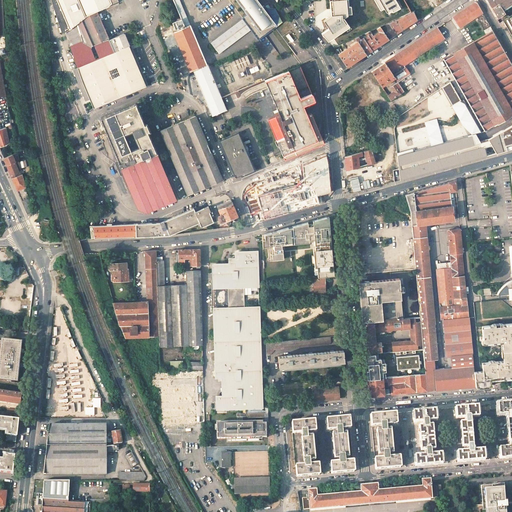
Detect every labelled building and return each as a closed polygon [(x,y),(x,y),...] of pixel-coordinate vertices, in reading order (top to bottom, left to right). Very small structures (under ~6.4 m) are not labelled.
[(55,0),(78,69),(79,72),(80,76),(82,82),(83,83),(84,85),(93,108),(146,86),(124,33),(109,40),(97,11),(108,7),(112,3),(118,1),(117,0),(55,0)] [(238,0),(248,13),(243,17),(252,29),(260,39),(276,26),(272,9),(270,6),(267,7),(265,8),(261,7),(256,0),(238,0)] [(331,0),(332,0),(330,0),(331,15),(323,21),(328,28),(321,33),(328,41),(349,26),(344,18),(347,15),(348,14),(352,14),(351,6),(349,6),(348,0),(331,0)] [(374,0),(380,11),(384,8),(386,13),(391,10),(393,12),(401,8),(395,0),(374,0)] [(409,0),(419,17),(445,0),(409,0)] [(511,0),(486,0),(495,15),(497,18),(505,14),(503,10),(511,3),(511,0)] [(475,2),(453,17),(460,28),(477,17),(482,13),(477,3),(475,2)] [(411,12),(399,17),(396,19),(403,29),(417,20),(414,11),(411,12)] [(482,13),(477,17),(484,30),(490,27),(482,13)] [(506,27),(511,36),(511,15),(504,20),(499,23),(501,25),(503,29),(506,27)] [(243,17),(211,41),(220,53),(252,29),(243,17)] [(182,18),(172,22),(176,31),(186,26),(182,18)] [(389,25),(382,30),(389,39),(403,29),(396,19),(387,23),(389,25)] [(176,31),(173,32),(190,72),(193,71),(208,64),(200,47),(190,24),(186,26),(176,31)] [(437,28),(385,62),(395,77),(397,82),(410,74),(404,65),(444,38),(437,28)] [(366,36),(363,38),(372,51),(389,39),(382,30),(380,31),(373,36),(370,31),(366,33),(365,33),(366,36)] [(486,34),(443,59),(454,79),(469,104),(484,131),(511,114),(511,64),(492,31),(486,34)] [(357,42),(366,54),(372,51),(363,38),(361,35),(355,38),(357,42)] [(357,42),(338,54),(347,67),(366,54),(357,42)] [(232,67),(247,61),(244,55),(229,61),(232,67)] [(0,96),(8,95),(2,61),(0,61),(0,96)] [(385,62),(371,72),(381,85),(382,86),(395,77),(385,62)] [(208,64),(193,71),(212,116),(227,110),(221,97),(208,64)] [(300,65),(265,80),(268,88),(271,96),(273,100),(279,115),(275,117),(281,130),(284,137),(276,141),(282,154),(282,155),(317,140),(303,105),(315,101),(300,65)] [(394,91),(388,96),(389,97),(391,100),(403,92),(397,82),(391,86),(394,91)] [(140,102),(100,119),(106,133),(118,161),(115,162),(121,175),(123,173),(138,208),(147,212),(180,198),(140,102)] [(195,116),(160,131),(187,195),(222,180),(195,116)] [(511,122),(478,143),(473,134),(399,155),(405,179),(511,148),(511,122)] [(0,146),(9,143),(6,128),(0,129),(0,146)] [(255,171),(246,151),(245,152),(242,146),(244,145),(244,144),(241,146),(240,143),(243,142),(242,141),(239,132),(220,140),(234,175),(235,174),(236,177),(241,175),(242,176),(255,171)] [(371,149),(364,151),(368,164),(375,162),(371,149)] [(4,158),(7,165),(15,162),(14,159),(18,157),(17,153),(4,158)] [(358,153),(345,157),(346,170),(359,167),(358,153)] [(304,183),(258,197),(264,219),(320,203),(317,197),(331,193),(327,156),(303,166),(304,183)] [(22,175),(18,160),(15,162),(7,165),(12,179),(22,175)] [(25,189),(22,175),(12,179),(17,190),(25,189)] [(451,181),(405,194),(410,212),(411,225),(425,223),(453,220),(450,191),(456,191),(455,180),(451,181)] [(33,214),(25,189),(17,190),(28,216),(33,214)] [(231,200),(217,206),(221,215),(218,216),(218,217),(220,221),(221,221),(223,221),(224,221),(237,215),(231,200)] [(195,212),(194,208),(163,221),(169,235),(199,222),(201,227),(213,222),(209,211),(210,211),(208,206),(195,212)] [(265,234),(262,235),(262,246),(268,246),(269,258),(271,258),(271,260),(277,259),(276,257),(284,257),(283,244),(290,244),(290,242),(294,241),(294,243),(294,241),(301,240),(301,243),(309,242),(309,240),(314,239),(315,249),(313,249),(315,267),(318,266),(319,270),(317,270),(318,277),(325,276),(334,275),(331,248),(329,248),(329,240),(331,240),(329,219),(327,219),(326,217),(313,220),(313,223),(308,223),(307,222),(288,227),(265,234)] [(169,235),(163,221),(160,222),(152,223),(135,224),(137,237),(169,235)] [(413,239),(414,249),(415,259),(416,269),(417,278),(430,277),(425,223),(411,225),(412,233),(413,239)] [(135,224),(90,226),(91,239),(95,238),(137,237),(135,224)] [(449,230),(448,231),(450,254),(462,253),(461,242),(460,229),(449,230)] [(507,296),(511,295),(511,244),(511,245),(511,256),(511,280),(510,281),(507,283),(504,285),(502,287),(499,290),(497,294),(506,293),(507,296)] [(200,249),(178,249),(178,263),(185,263),(185,258),(190,258),(190,266),(200,266),(200,249)] [(145,251),(144,251),(144,253),(145,253),(146,268),(156,268),(156,261),(156,257),(156,253),(155,250),(145,251)] [(217,409),(262,408),(258,252),(237,252),(238,265),(213,265),(216,377),(229,377),(229,396),(217,396),(217,409)] [(462,253),(450,254),(451,268),(452,277),(464,276),(462,253)] [(162,260),(156,261),(156,268),(157,286),(164,285),(163,260),(162,260)] [(126,262),(110,263),(110,270),(114,270),(114,275),(110,275),(111,281),(127,280),(127,268),(128,267),(128,264),(127,263),(126,262)] [(156,268),(146,268),(147,301),(149,337),(159,336),(157,286),(156,268)] [(451,268),(436,269),(439,303),(455,302),(452,277),(451,268)] [(164,285),(157,286),(159,336),(160,347),(202,345),(200,270),(186,271),(187,284),(164,285)] [(443,319),(469,317),(465,287),(464,276),(452,277),(455,302),(439,303),(441,319),(443,319)] [(417,278),(419,304),(420,317),(421,321),(434,320),(430,277),(417,278)] [(325,278),(314,280),(314,282),(314,292),(316,292),(325,291),(325,278)] [(399,279),(358,282),(362,322),(403,319),(399,279)] [(113,303),(119,325),(120,325),(125,338),(149,337),(147,301),(135,302),(113,303)] [(421,321),(420,317),(410,318),(411,328),(412,333),(412,340),(414,350),(423,349),(421,321)] [(448,357),(449,368),(473,366),(469,317),(443,319),(446,357),(448,357)] [(403,319),(372,322),(373,331),(392,330),(411,328),(410,318),(403,319)] [(434,370),(435,369),(434,359),(438,359),(434,320),(421,321),(423,349),(425,365),(425,374),(427,391),(436,390),(434,370)] [(365,355),(375,354),(374,344),(373,334),(373,331),(372,322),(362,322),(363,336),(365,355)] [(500,345),(502,357),(503,357),(503,361),(496,361),(494,360),(492,360),(491,360),(490,360),(488,361),(487,362),(481,363),(482,371),(480,371),(478,371),(474,372),(476,387),(479,386),(493,385),(492,384),(491,383),(490,378),(511,375),(511,323),(503,324),(501,323),(500,322),(498,322),(496,322),(493,323),(491,325),(482,326),(484,343),(501,342),(502,345),(500,345)] [(330,336),(266,343),(266,355),(269,355),(274,349),(329,344),(331,342),(330,336)] [(414,350),(412,340),(392,342),(393,352),(414,350)] [(2,341),(0,365),(0,379),(16,381),(16,374),(17,374),(18,366),(17,366),(17,359),(19,360),(21,343),(16,343),(2,341)] [(425,365),(423,349),(414,350),(399,351),(399,358),(413,357),(414,359),(419,359),(419,360),(419,365),(419,367),(422,367),(422,365),(425,365)] [(343,350),(321,352),(322,364),(344,362),(343,350)] [(321,352),(300,354),(301,366),(322,364),(321,352)] [(300,354),(278,356),(279,368),(287,367),(301,366),(300,354)] [(74,355),(59,355),(59,370),(74,370),(74,355)] [(382,356),(374,357),(375,366),(377,378),(383,378),(385,377),(384,370),(383,363),(386,363),(385,356),(382,356)] [(374,357),(365,359),(366,368),(375,366),(374,357)] [(203,362),(189,362),(189,371),(202,371),(203,371),(203,362)] [(389,370),(384,370),(385,377),(387,377),(406,375),(425,374),(425,365),(422,365),(422,367),(419,367),(389,370)] [(435,369),(434,370),(436,390),(461,388),(476,387),(474,372),(473,366),(449,368),(435,369)] [(425,374),(406,375),(407,383),(407,393),(427,391),(425,374)] [(406,375),(387,377),(387,382),(388,385),(391,385),(398,384),(407,383),(406,375)] [(90,376),(52,376),(52,399),(90,399),(90,376)] [(377,378),(367,379),(369,396),(384,395),(389,394),(388,389),(384,390),(384,388),(385,387),(385,384),(383,384),(383,382),(383,378),(377,378)] [(407,383),(398,384),(399,393),(407,393),(407,383)] [(398,384),(391,385),(392,394),(399,393),(398,384)] [(338,386),(314,389),(315,399),(313,400),(313,401),(315,401),(318,401),(339,399),(338,386)] [(0,391),(0,402),(20,405),(21,394),(0,391)] [(99,392),(94,394),(101,410),(106,407),(99,392)] [(511,402),(497,403),(498,415),(507,414),(508,419),(507,419),(509,441),(510,441),(510,446),(499,447),(500,458),(504,458),(505,457),(509,457),(509,458),(511,457),(511,402)] [(478,405),(455,407),(455,414),(456,418),(465,418),(465,421),(460,422),(460,426),(461,427),(461,429),(461,430),(461,438),(462,439),(462,442),(462,443),(462,447),(468,446),(468,450),(457,451),(458,462),(462,462),(463,461),(466,461),(467,461),(475,461),(476,460),(480,459),(481,460),(485,460),(484,449),(473,450),(472,445),(473,445),(471,422),(470,422),(470,417),(479,416),(478,405)] [(436,409),(413,411),(414,422),(423,421),(423,425),(419,425),(419,430),(420,430),(420,433),(419,434),(420,442),(421,443),(421,446),(420,446),(421,451),(426,450),(426,451),(426,454),(415,455),(416,466),(420,466),(420,465),(424,464),(425,465),(433,464),(434,464),(438,463),(438,464),(443,464),(442,452),(430,453),(430,450),(435,449),(435,445),(434,444),(434,442),(434,441),(433,433),(433,432),(433,429),(433,428),(433,424),(428,425),(428,421),(437,420),(436,409)] [(396,412),(370,415),(372,426),(381,425),(381,429),(377,429),(376,430),(378,454),(379,454),(383,454),(384,458),(374,458),(375,469),(376,469),(401,467),(400,456),(399,456),(390,457),(390,453),(392,453),(393,453),(391,428),(390,428),(387,428),(387,425),(397,424),(396,412)] [(349,416),(326,419),(327,426),(327,430),(336,429),(336,433),(332,433),(332,434),(334,458),(335,458),(338,458),(339,461),(330,462),(331,474),(354,471),(353,460),(344,461),(344,457),(348,457),(346,432),(341,432),(341,429),(350,428),(349,416)] [(18,420),(0,417),(0,429),(7,430),(6,435),(17,436),(18,420)] [(315,420),(292,422),(293,433),(300,432),(301,436),(300,436),(303,461),(303,465),(296,466),(295,466),(296,476),(297,477),(320,475),(319,463),(312,464),(311,460),(315,460),(315,459),(313,435),(312,435),(309,435),(309,432),(316,431),(315,428),(315,420)] [(217,423),(217,438),(267,436),(267,421),(217,423)] [(106,424),(49,425),(47,445),(106,445),(106,431),(106,424)] [(120,431),(112,432),(114,444),(122,443),(120,431)] [(106,445),(47,445),(44,474),(106,474),(106,445)] [(0,470),(5,471),(5,474),(12,476),(14,459),(14,456),(4,454),(3,459),(0,458),(0,470)] [(145,480),(145,472),(119,472),(119,480),(145,480)] [(270,495),(269,477),(233,478),(234,495),(239,494),(239,496),(270,495)] [(309,497),(302,498),(303,509),(438,496),(437,492),(437,486),(430,486),(429,480),(422,480),(423,487),(382,491),(377,491),(377,484),(361,486),(362,492),(357,493),(316,496),(315,490),(308,491),(309,497)] [(504,483),(480,485),(482,505),(483,510),(487,509),(487,511),(503,511),(503,508),(506,507),(504,483)] [(43,499),(39,499),(38,505),(42,505),(41,511),(67,511),(68,500),(50,500),(43,499)] [(83,511),(84,501),(68,500),(67,511),(83,511)]
